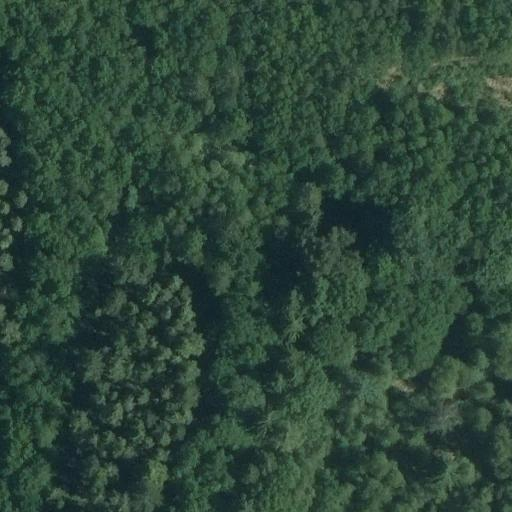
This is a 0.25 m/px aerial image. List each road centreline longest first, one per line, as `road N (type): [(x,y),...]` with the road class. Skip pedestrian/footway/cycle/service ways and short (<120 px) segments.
road 1 (track): [(0,60),(300,188),(511,243)]
road 2 (track): [(300,188),(371,100),(435,64),(511,56)]
